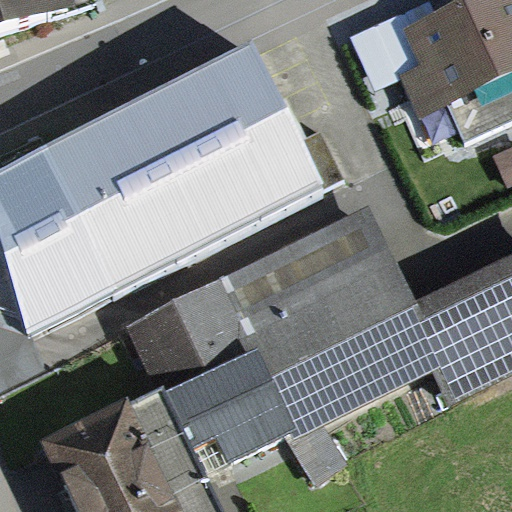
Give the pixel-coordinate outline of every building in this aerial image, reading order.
[(0,0),(0,45),(79,18),(72,0),(0,0)] [(428,8),(349,43),(374,101),(402,89),(416,122),(450,107),(468,146),(511,126),(511,0),(477,0),(433,20),(428,8)] [(0,187),(0,317),(24,322),(31,342),(344,185),(323,145),(304,155),(256,57),(0,187)] [(511,149),(496,157),(511,188),(511,187),(511,149)] [(129,398),(47,439),(79,511),(219,511),(201,478),(286,435),(291,444),(325,428),(432,373),(449,410),(511,377),(511,255),(416,301),(373,209),(128,325),(158,394),(133,407),(129,398)] [(348,464),(325,428),(291,444),(319,488),(348,464)]
